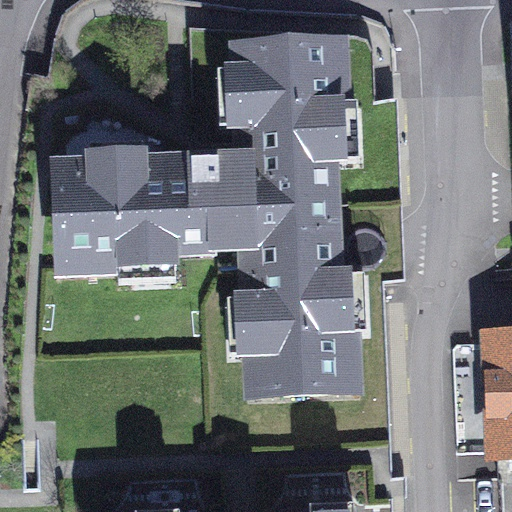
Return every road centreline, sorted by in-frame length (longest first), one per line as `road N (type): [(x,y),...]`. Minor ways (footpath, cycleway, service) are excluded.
road 1 (residential): [(449,511),(437,0)]
road 2 (unknown): [(449,496),(400,494),(363,457),(275,452),(72,463),(50,474),(31,499),(0,497)]
